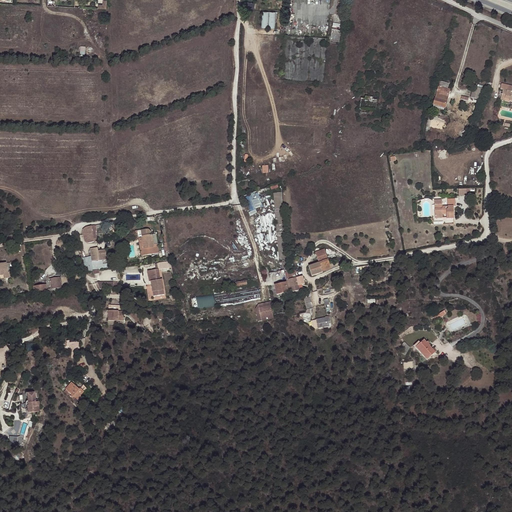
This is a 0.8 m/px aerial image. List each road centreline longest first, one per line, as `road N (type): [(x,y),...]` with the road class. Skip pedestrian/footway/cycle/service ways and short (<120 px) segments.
road 1 (unclassified): [(237,0),(231,200),(72,228),(90,309),(19,343),(0,389)]
road 2 (unclassified): [(352,264),(483,238),(488,150),(511,137)]
